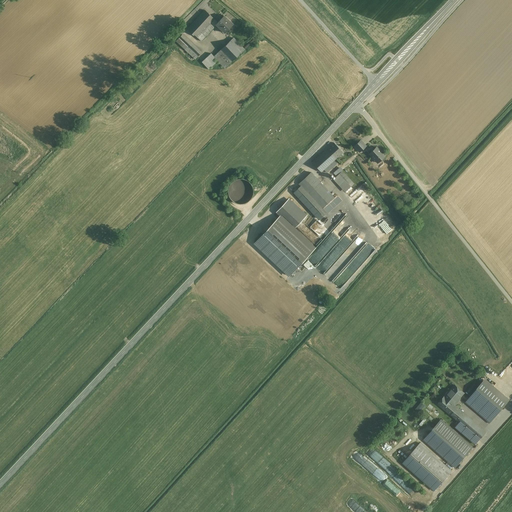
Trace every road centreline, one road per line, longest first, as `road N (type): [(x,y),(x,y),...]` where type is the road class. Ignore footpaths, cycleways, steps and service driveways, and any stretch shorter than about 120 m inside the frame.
road 1 (secondary): [(356,103),(0,484)]
road 2 (unclassified): [(356,103),(511,300)]
